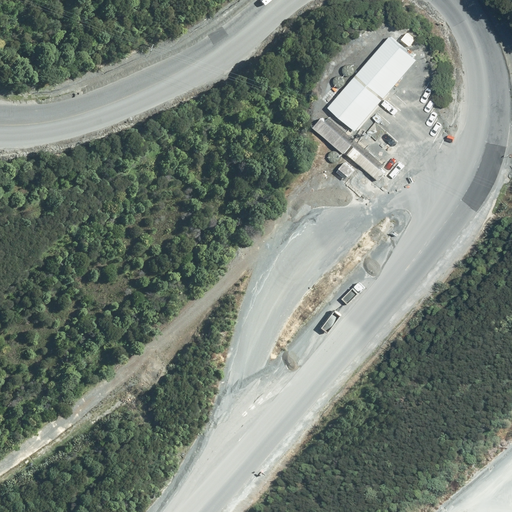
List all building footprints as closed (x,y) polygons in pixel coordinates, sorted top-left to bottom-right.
[(420,58),(395,35),(329,105),(353,128),(420,58)] [(387,170),(324,117),(315,127),(379,180),(387,170)] [(386,131),(376,122),(367,133),(377,141),(386,131)] [(356,169),(347,161),(340,168),(349,176),(356,169)] [(360,196),(363,193),(352,183),(361,174),(367,180),(370,177),(359,167),(345,183),(360,196)] [(307,198),(303,192),(285,205),(289,211),(307,198)]
